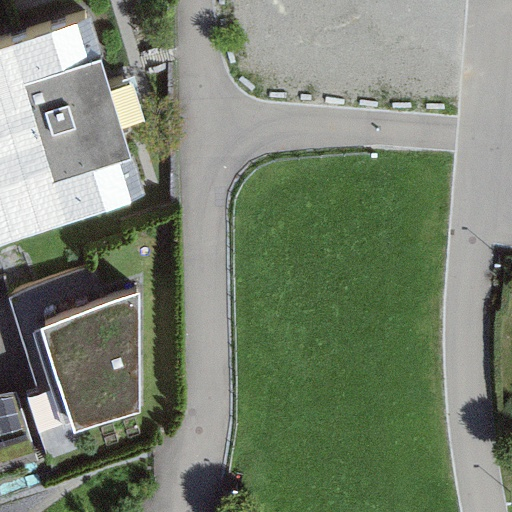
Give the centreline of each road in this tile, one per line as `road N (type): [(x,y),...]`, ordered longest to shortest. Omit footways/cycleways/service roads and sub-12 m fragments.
road 1 (residential): [(191,511),(209,388),(202,125),(446,135)]
road 2 (residential): [(485,137),(466,312),(485,511)]
